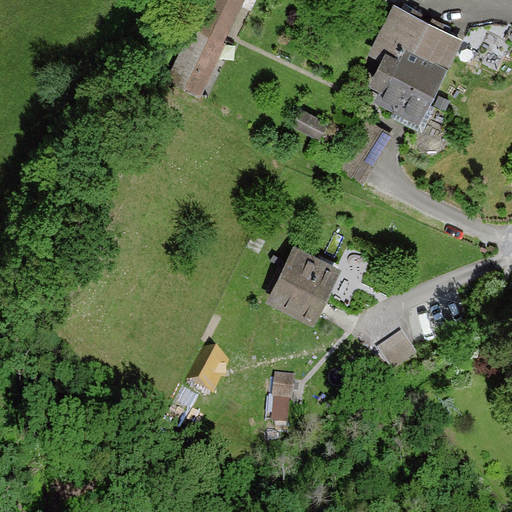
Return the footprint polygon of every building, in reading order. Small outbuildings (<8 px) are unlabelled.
[(211,0),(197,28),(194,26),(169,77),(199,92),(225,42),(221,40),(241,0),(211,0)] [(459,38),(393,5),(377,35),(370,50),(381,56),(368,80),(381,86),(375,99),(394,108),(392,113),(439,137),(450,114),(427,102),(459,38)] [(300,109),(292,123),(317,137),(325,122),(300,109)] [(391,134),(368,120),(339,167),(362,182),(391,134)] [(341,266),(297,243),(270,296),(314,319),(320,306),(341,266)] [(102,289),(84,279),(48,328),(79,352),(90,338),(76,325),(102,289)] [(402,330),(377,347),(392,368),(417,351),(402,330)] [(204,346),(187,378),(214,392),(230,359),(204,346)] [(277,376),(276,395),(292,396),(293,377),(277,376)]
